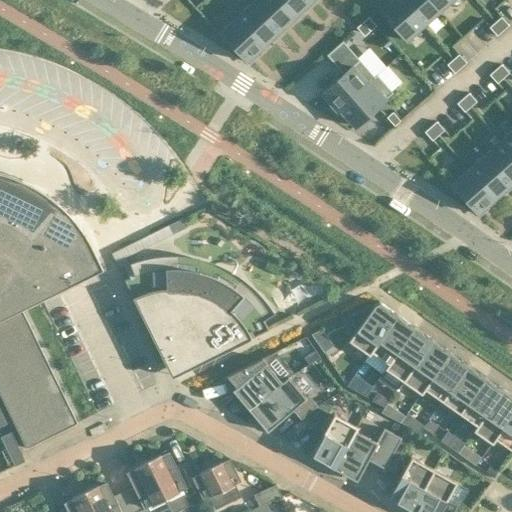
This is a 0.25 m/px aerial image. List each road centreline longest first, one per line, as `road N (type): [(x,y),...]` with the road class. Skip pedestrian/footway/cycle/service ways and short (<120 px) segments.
road 1 (unclassified): [(511,264),(105,0)]
road 2 (residential): [(354,511),(184,415),(149,419),(0,492)]
